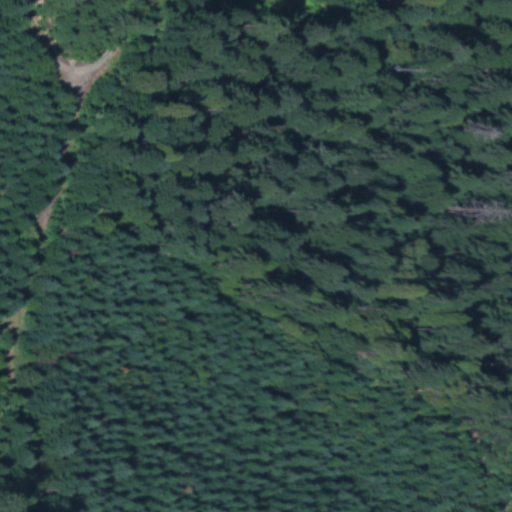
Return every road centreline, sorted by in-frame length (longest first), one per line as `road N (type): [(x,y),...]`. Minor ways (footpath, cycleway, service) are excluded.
road 1 (track): [(75,69),(7,336),(5,362),(24,443),(21,511)]
road 2 (track): [(135,0),(92,57),(75,69),(53,70),(34,52),(15,0)]
